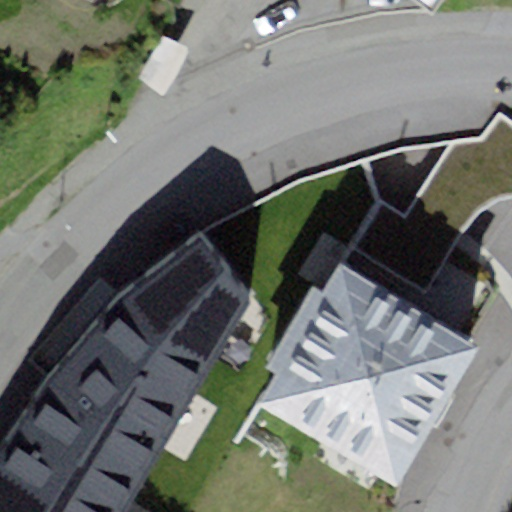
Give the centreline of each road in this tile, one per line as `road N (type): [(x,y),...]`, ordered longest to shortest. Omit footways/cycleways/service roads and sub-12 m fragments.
road 1 (tertiary): [(511,64),(378,75),(297,97),(229,128),(100,215),(0,327)]
road 2 (residential): [(511,394),(487,430),(453,511)]
